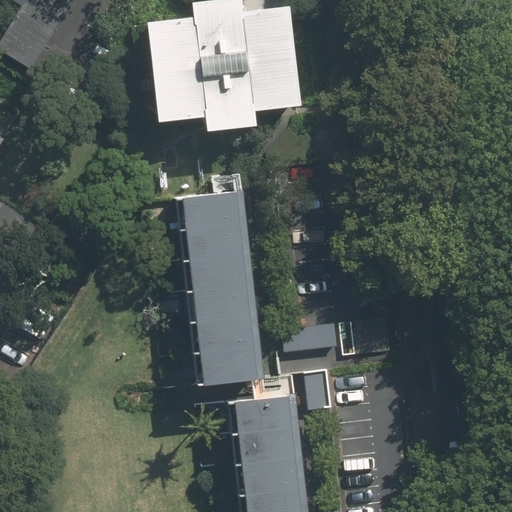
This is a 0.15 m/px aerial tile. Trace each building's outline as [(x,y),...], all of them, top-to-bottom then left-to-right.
[(23,0),(0,38),(0,48),(30,68),(72,0),(23,0)] [(199,0),(189,1),(191,17),(145,22),(156,120),(204,114),(205,129),(257,124),(255,106),(302,101),(291,4),(242,9),(240,0),(199,0)] [(244,219),(240,188),(176,197),(180,228),(244,219)] [(25,221),(0,206),(0,256),(3,258),(25,221)] [(248,250),(244,219),(180,228),(184,259),(248,250)] [(252,281),(248,250),(184,259),(188,290),(252,281)] [(257,313),(252,281),(188,290),(192,321),(257,313)] [(261,344),(257,313),(192,321),(196,352),(261,344)] [(332,323),(281,327),(283,350),(334,345),(332,323)] [(265,375),(261,344),(196,352),(201,383),(265,375)] [(325,370),(304,371),(307,410),(328,408),(325,370)] [(293,425),(290,395),(227,401),(230,432),(293,425)] [(296,456),(293,425),(230,432),(233,462),(296,456)] [(299,486),(296,456),(233,462),(236,493),(299,486)] [(301,511),(299,486),(236,493),(238,511),(301,511)]
